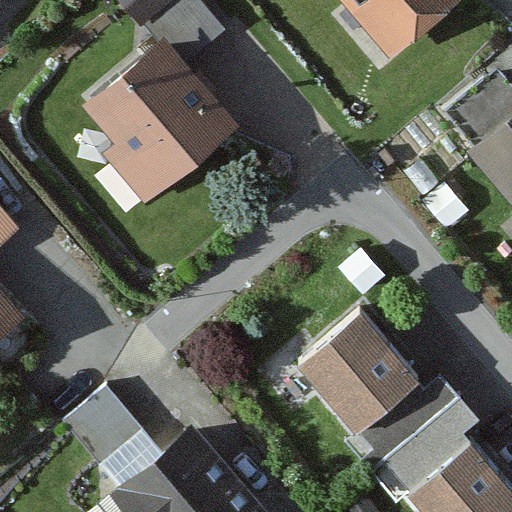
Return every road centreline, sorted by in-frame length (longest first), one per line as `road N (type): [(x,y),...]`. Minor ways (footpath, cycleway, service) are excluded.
road 1 (residential): [(131,355),(299,215),(336,202),(386,220),(511,367)]
road 2 (unknown): [(351,204),(236,0)]
road 3 (residential): [(131,355),(268,507)]
road 4 (residential): [(0,212),(131,355)]
